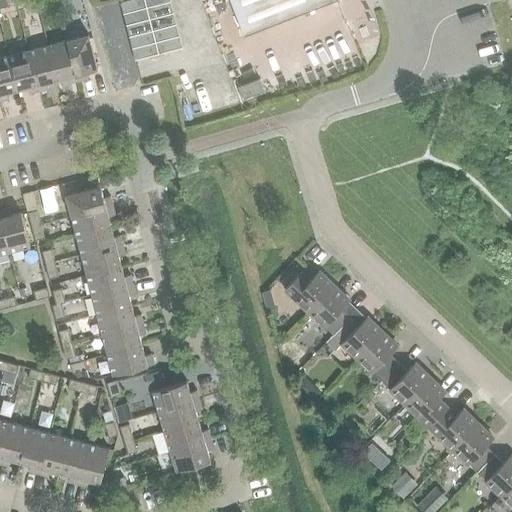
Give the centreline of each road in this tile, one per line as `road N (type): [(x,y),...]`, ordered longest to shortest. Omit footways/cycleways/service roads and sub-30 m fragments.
road 1 (residential): [(203,511),(241,459),(210,339),(178,316),(141,158)]
road 2 (residential): [(511,402),(334,231),(317,191),(303,113)]
road 3 (residential): [(0,159),(52,145),(46,122),(127,103),(141,158)]
road 4 (unclassified): [(303,113),(378,88),(406,56),(407,11)]
